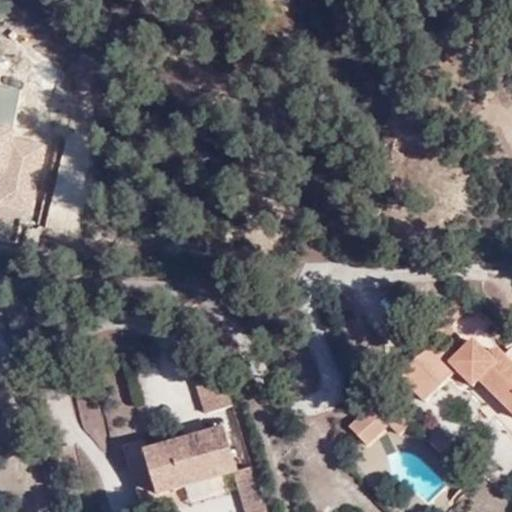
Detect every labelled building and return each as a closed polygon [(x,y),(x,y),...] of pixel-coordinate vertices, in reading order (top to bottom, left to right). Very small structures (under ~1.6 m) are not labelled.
[(11,137),(19,86),(0,83),(0,200),(26,205),(35,140),(11,137)] [(425,349),(404,373),(432,397),(464,359),(450,346),(465,330),(455,321),(470,306),(455,291),(427,321),(439,334),(425,349)] [(396,366),(404,373),(425,349),(417,341),(396,366)] [(213,371),(188,378),(199,410),(224,402),(213,371)] [(390,426),(401,436),(414,424),(403,413),(390,426)] [(347,433),(370,443),(378,425),(355,414),(347,433)] [(215,426),(139,451),(152,493),(228,468),(215,426)]
